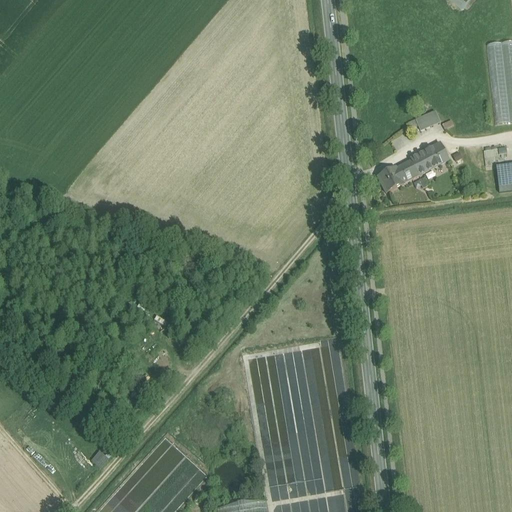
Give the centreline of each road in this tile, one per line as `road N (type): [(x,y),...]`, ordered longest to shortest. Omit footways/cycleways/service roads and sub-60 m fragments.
road 1 (secondary): [(328,0),(384,511)]
road 2 (track): [(351,213),(327,220),(71,511)]
